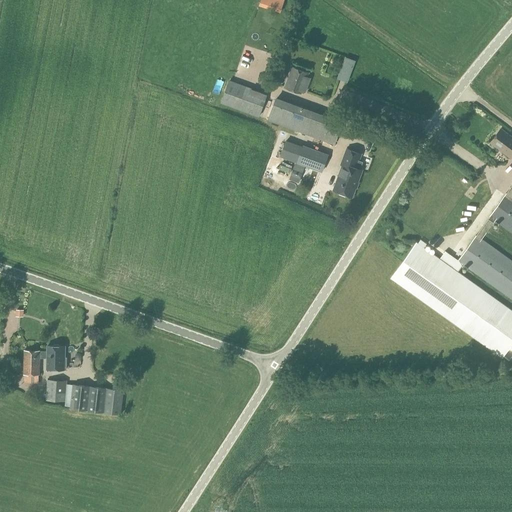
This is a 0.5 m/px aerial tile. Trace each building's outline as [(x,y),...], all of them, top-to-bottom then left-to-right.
[(282,2),(276,0),(261,0),(259,6),(279,12),(282,2)] [(348,83),(353,69),(342,64),(337,80),(348,83)] [(303,91),(306,93),(312,79),(309,78),(311,73),(294,66),(285,87),(302,94),(303,91)] [(406,90),(408,83),(397,79),(394,86),(406,90)] [(260,118),(268,94),(229,80),(221,103),(260,118)] [(300,132),(308,109),(277,97),(269,120),(300,132)] [(335,145),(343,122),(308,109),(300,132),(335,145)] [(511,137),(501,129),(490,143),(511,159),(511,158),(511,137)] [(299,163),(323,172),(329,155),(305,146),(299,163)] [(344,164),(335,190),(352,196),(361,170),(355,167),(360,154),(348,149),(342,163),(344,164)] [(300,178),(302,173),(294,169),(292,175),(300,178)] [(511,185),(507,193),(490,217),(476,236),(458,260),(511,298),(511,261),(480,239),(493,219),(511,232),(511,185)] [(427,245),(421,241),(422,240),(421,240),(419,244),(417,243),(391,279),(502,359),(511,345),(511,311),(453,269),(458,261),(446,252),(440,259),(424,248),(427,245)] [(64,367),(65,344),(48,343),(48,348),(41,348),(40,356),(47,356),(47,367),(64,367)] [(40,371),(40,356),(41,348),(41,347),(25,347),(24,371),(25,371),(25,379),(39,379),(39,371),(40,371)] [(46,400),(66,401),(68,381),(47,380),(46,400)] [(118,414),(121,389),(71,384),(68,408),(118,414)]
